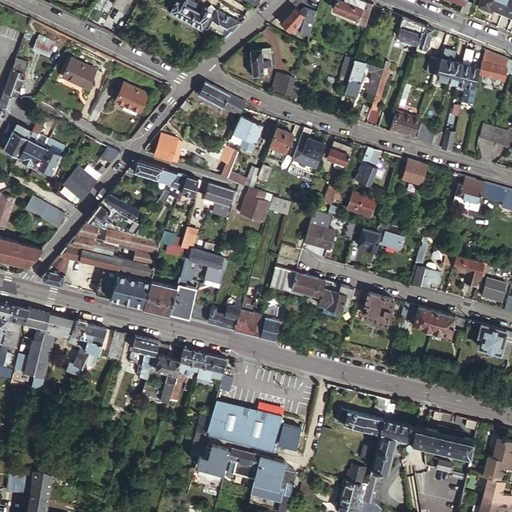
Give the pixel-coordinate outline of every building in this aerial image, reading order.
[(224,36),(240,20),(208,3),(206,5),(203,3),(202,4),(193,0),(167,0),(165,4),(166,7),(168,8),(167,9),(201,26),(202,25),(204,26),(207,24),(208,27),(224,36)] [(365,25),(372,3),(363,0),(343,0),(344,0),(343,0),(335,0),(332,8),(357,17),(355,21),(365,25)] [(460,12),(467,15),(472,4),(465,1),(465,0),(452,0),(463,5),(460,12)] [(490,7),(503,13),(508,0),(480,0),(479,5),(489,9),(490,7)] [(511,0),(508,0),(503,13),(511,16),(511,0)] [(95,10),(91,7),(87,13),(92,16),(95,10)] [(300,11),(296,7),(281,23),(288,31),(291,28),(296,33),(301,27),(308,19),(300,11)] [(302,9),(300,11),(308,19),(314,12),(304,8),(302,9)] [(316,12),(314,12),(308,19),(301,27),(302,27),(300,32),(309,34),(316,12)] [(423,24),(402,16),(400,23),(396,35),(418,42),(423,24)] [(433,28),(423,24),(418,42),(416,48),(420,49),(421,46),(427,48),(433,28)] [(456,37),(447,33),(442,49),(451,52),(456,37)] [(49,56),(57,42),(41,34),(34,48),(49,56)] [(26,39),(23,37),(18,49),(16,56),(20,58),(26,39)] [(270,64),(270,48),(250,48),(251,73),(262,73),(262,65),(270,64)] [(485,49),(482,58),(492,60),(491,64),(505,67),(508,58),(485,49)] [(20,58),(16,56),(4,89),(16,94),(17,95),(29,61),(20,58)] [(347,82),(354,59),(346,56),(341,73),(344,75),(342,80),(347,82)] [(448,80),(453,61),(442,58),(437,77),(448,80)] [(492,60),(482,58),(479,74),(504,79),(506,71),(511,72),(511,70),(511,59),(508,58),(505,67),(491,64),(492,60)] [(94,71),(70,59),(61,77),(86,89),(94,71)] [(382,68),(354,59),(347,82),(344,91),(356,95),(360,82),(358,81),(362,67),(369,71),(372,72),(367,90),(375,92),(382,68)] [(371,106),(366,122),(377,125),(381,110),(377,109),(388,68),(387,68),(389,61),(385,60),(382,68),(375,92),(371,106)] [(462,63),(453,61),(448,80),(457,83),(462,63)] [(425,74),(433,76),(437,64),(429,62),(425,74)] [(469,65),(462,63),(457,83),(463,85),(469,65)] [(478,68),(469,65),(463,85),(473,87),(478,68)] [(287,92),(293,75),(275,71),(270,86),(287,92)] [(201,85),(197,92),(223,106),(230,92),(205,80),(201,85)] [(410,83),(405,82),(400,96),(406,98),(410,83)] [(147,95),(122,84),(114,102),(138,113),(147,95)] [(302,87),(294,84),(291,94),(299,96),(302,87)] [(10,111),(16,94),(4,89),(0,100),(0,107),(5,109),(10,111)] [(230,92),(223,106),(232,111),(236,103),(238,99),(240,97),(230,92)] [(236,103),(232,111),(240,115),(243,107),(245,100),(240,97),(238,99),(236,103)] [(185,99),(180,105),(185,110),(190,104),(185,99)] [(359,119),(366,122),(371,106),(364,104),(359,119)] [(420,116),(397,109),(391,126),(415,134),(420,116)] [(42,112),(42,111),(32,129),(37,132),(41,126),(42,127),(47,117),(42,112)] [(245,135),(252,119),(241,114),(233,130),(245,135)] [(252,119),(245,135),(241,144),(252,149),(263,123),(258,121),(253,119),(252,119)] [(29,136),(32,129),(16,121),(13,127),(28,135),(29,136)] [(417,137),(433,143),(436,130),(437,127),(422,123),(417,137)] [(483,124),(479,137),(487,140),(490,127),(483,124)] [(277,126),(270,144),(285,150),(292,133),(277,126)] [(312,129),(305,126),(302,134),(309,136),(312,129)] [(19,155),(28,135),(13,127),(7,137),(5,143),(3,147),(19,155)] [(493,141),(497,128),(490,127),(487,140),(493,141)] [(503,130),(497,129),(497,128),(493,141),(499,143),(503,130)] [(37,132),(32,129),(29,136),(45,144),(48,138),(37,132)] [(436,130),(433,143),(443,147),(446,134),(436,130)] [(509,132),(503,130),(499,143),(505,145),(509,132)] [(455,133),(446,131),(446,134),(443,147),(452,149),(455,133)] [(154,154),(170,159),(177,137),(163,132),(161,135),(160,136),(160,137),(154,154)] [(309,136),(302,134),(298,144),(304,147),(309,136)] [(45,144),(29,136),(28,135),(19,155),(36,164),(45,144)] [(325,142),(309,136),(304,147),(303,150),(319,156),(325,142)] [(48,138),(45,144),(61,153),(65,145),(49,137),(48,138)] [(182,139),(177,137),(170,159),(174,160),(175,161),(182,139)] [(350,153),(352,145),(334,138),(331,146),(350,153)] [(221,157),(227,144),(218,140),(212,153),(221,157)] [(45,144),(36,164),(52,172),(61,153),(45,144)] [(233,148),(227,144),(221,157),(227,161),(223,173),(228,175),(228,174),(230,171),(230,170),(239,150),(233,148)] [(120,151),(111,146),(104,159),(108,160),(111,162),(120,151)] [(350,153),(331,146),(328,155),(342,161),(345,162),(346,163),(350,153)] [(367,146),(364,153),(372,156),(375,148),(367,146)] [(372,156),(369,163),(374,165),(376,160),(380,150),(375,148),(372,156)] [(372,156),(364,153),(354,178),(370,184),(377,166),(374,165),(369,163),(372,156)] [(132,170),(159,178),(163,167),(136,158),(132,170)] [(427,163),(408,158),(403,176),(422,182),(427,163)] [(111,162),(108,160),(103,167),(105,169),(111,162)] [(78,164),(64,182),(83,197),(86,194),(91,187),(96,180),(102,174),(97,169),(92,176),(78,164)] [(248,177),(246,182),(253,185),(260,167),(253,164),(248,177)] [(267,179),(271,167),(264,164),(259,176),(267,179)] [(159,178),(170,182),(177,171),(163,167),(159,178)] [(246,182),(248,177),(230,170),(228,177),(235,179),(239,181),(239,180),(246,182)] [(177,171),(170,182),(168,184),(180,188),(186,174),(177,171)] [(198,178),(186,174),(180,188),(179,191),(193,195),(198,178)] [(485,180),(465,174),(463,183),(483,188),(485,180)] [(64,182),(61,180),(55,193),(77,205),(81,199),(83,197),(64,182)] [(209,181),(204,196),(216,200),(224,202),(228,204),(233,189),(209,181)] [(463,183),(460,194),(480,200),(481,195),(483,188),(463,183)] [(179,191),(180,188),(168,184),(166,188),(172,191),(171,192),(178,195),(179,191)] [(261,193),(262,189),(250,185),(248,193),(246,193),(241,209),(254,213),(255,209),(261,193)] [(324,199),(331,202),(333,197),(337,187),(329,185),(324,199)] [(342,190),(337,187),(333,197),(339,199),(342,190)] [(511,188),(507,187),(503,201),(511,204),(511,188)] [(166,199),(171,192),(172,191),(166,188),(159,196),(166,199)] [(110,190),(104,197),(135,214),(139,206),(128,200),(110,190)] [(369,216),(376,199),(353,190),(346,207),(369,216)] [(15,197),(0,191),(0,226),(5,228),(15,197)] [(128,200),(139,206),(142,200),(132,193),(128,200)] [(65,212),(33,195),(26,207),(58,225),(65,212)] [(274,195),(270,208),(288,212),(291,199),(274,195)] [(162,204),(166,199),(159,196),(156,201),(162,204)] [(100,202),(87,218),(105,224),(110,218),(110,217),(107,214),(110,210),(100,202)] [(337,207),(330,204),(328,211),(335,214),(337,207)] [(134,233),(105,224),(87,218),(52,261),(67,265),(69,256),(105,265),(119,268),(120,267),(152,275),(154,268),(155,266),(153,266),(159,244),(160,242),(160,241),(151,238),(143,236),(134,233)] [(143,219),(140,223),(139,225),(145,230),(147,224),(143,219)] [(377,224),(376,229),(356,224),(351,239),(358,241),(358,243),(375,247),(376,245),(377,240),(378,241),(382,242),(395,245),(399,232),(396,231),(398,224),(394,223),(384,221),(381,220),(380,224),(377,224)] [(356,224),(347,221),(342,236),(351,239),(356,224)] [(309,222),(304,240),(329,247),(334,230),(309,222)] [(134,233),(143,236),(145,230),(139,225),(134,233)] [(151,238),(160,241),(164,231),(164,229),(155,227),(151,238)] [(168,242),(174,244),(176,238),(166,236),(167,232),(164,231),(160,241),(168,243),(168,242)] [(0,255),(28,263),(42,247),(19,240),(20,239),(0,235),(0,255)] [(180,246),(182,240),(182,238),(177,236),(176,238),(174,244),(180,246)] [(215,243),(195,238),(194,243),(206,245),(205,249),(213,251),(215,243)] [(426,245),(420,243),(417,255),(423,257),(426,245)] [(186,248),(184,257),(198,260),(200,250),(187,247),(186,248)] [(228,256),(219,254),(200,250),(198,260),(219,265),(225,266),(228,256)] [(452,265),(456,253),(447,250),(443,262),(452,265)] [(462,255),(456,253),(452,265),(452,267),(458,269),(462,258),(462,255)] [(483,264),(465,258),(462,258),(458,269),(466,271),(479,274),(483,264)] [(52,261),(46,268),(65,273),(67,265),(52,261)] [(440,272),(420,265),(415,263),(410,280),(429,285),(430,281),(437,283),(440,272)] [(109,297),(118,272),(119,268),(105,265),(99,281),(95,293),(109,297)] [(201,267),(197,265),(195,265),(193,272),(192,278),(198,279),(201,267)] [(225,266),(219,265),(216,281),(220,282),(225,266)] [(62,285),(65,273),(46,268),(41,275),(42,279),(42,280),(43,280),(62,285)] [(192,278),(193,272),(181,270),(180,276),(192,278)] [(311,275),(295,271),(291,287),(320,295),(321,295),(325,279),(311,275)] [(479,274),(466,271),(464,280),(477,284),(479,274)] [(131,302),(143,305),(151,281),(118,272),(109,297),(115,298),(131,302)] [(502,297),(506,282),(486,277),(482,292),(502,297)] [(333,282),(325,279),(321,295),(326,296),(326,293),(329,294),(331,288),(332,283),(333,282)] [(177,287),(151,281),(143,305),(159,309),(169,311),(177,288),(177,287)] [(178,283),(177,287),(177,288),(169,311),(176,313),(189,316),(196,287),(178,283)] [(347,293),(342,309),(347,310),(351,296),(353,288),(348,286),(340,284),(340,285),(332,283),(331,288),(347,293)] [(347,293),(331,288),(329,294),(326,293),(326,296),(323,304),(339,308),(342,309),(347,293)] [(393,299),(368,292),(365,304),(368,305),(365,315),(375,318),(374,321),(377,322),(377,323),(382,325),(383,323),(385,324),(393,299)] [(501,301),(502,297),(482,292),(481,295),(501,301)] [(227,304),(225,312),(237,315),(239,308),(242,299),(235,297),(235,300),(233,304),(228,303),(227,304)] [(3,301),(0,300),(0,332),(3,333),(5,328),(8,316),(12,303),(11,303),(3,301)] [(205,320),(209,306),(195,302),(191,317),(201,319),(205,320)] [(267,310),(266,315),(260,334),(269,336),(274,337),(279,319),(282,319),(283,316),(279,315),(281,307),(266,302),(264,309),(267,310)] [(411,304),(404,302),(400,316),(407,318),(411,304)] [(12,303),(8,316),(21,320),(25,321),(28,306),(27,306),(24,306),(20,305),(12,303)] [(339,308),(323,304),(322,310),(337,315),(339,308)] [(365,306),(357,304),(354,316),(361,318),(365,306)] [(218,324),(221,324),(225,312),(222,312),(218,311),(215,310),(216,306),(212,305),(207,321),(218,324)] [(28,306),(25,321),(34,324),(38,309),(34,308),(28,306)] [(431,329),(436,311),(431,309),(422,307),(418,306),(413,324),(414,324),(414,326),(420,327),(421,326),(431,329)] [(239,308),(237,315),(233,327),(244,330),(250,311),(239,308)] [(44,310),(38,309),(34,324),(38,325),(45,327),(48,312),(44,310)] [(266,315),(250,311),(244,330),(253,332),(260,334),(266,315)] [(455,316),(436,311),(431,329),(442,332),(441,333),(447,335),(448,333),(449,334),(455,316)] [(54,313),(48,312),(45,327),(44,330),(54,333),(58,314),(54,313)] [(237,315),(225,312),(221,324),(227,326),(233,327),(237,315)] [(58,314),(54,333),(64,335),(65,330),(71,331),(70,332),(71,332),(76,319),(69,317),(66,316),(58,314)] [(5,328),(11,330),(17,331),(21,320),(8,316),(5,328)] [(78,335),(81,336),(86,322),(83,321),(76,319),(71,332),(71,333),(73,334),(78,335)] [(90,348),(99,325),(93,324),(86,322),(81,336),(86,338),(83,346),(90,348)] [(503,338),(505,330),(481,323),(478,335),(480,336),(478,346),(499,352),(503,338)] [(45,327),(38,325),(34,339),(33,339),(30,351),(39,353),(44,330),(45,327)] [(90,348),(98,351),(102,341),(101,340),(107,327),(105,327),(99,325),(90,348)] [(3,333),(1,341),(1,342),(6,343),(11,330),(5,328),(3,333)] [(107,355),(117,358),(119,359),(126,332),(115,329),(107,355)] [(54,333),(44,330),(39,353),(34,373),(32,380),(31,385),(35,386),(41,384),(54,333)] [(462,344),(465,332),(459,330),(455,343),(462,344)] [(511,340),(511,331),(505,330),(503,338),(505,339),(503,345),(504,345),(510,347),(511,340)] [(73,334),(71,333),(70,336),(68,341),(78,344),(81,336),(78,335),(78,336),(73,335),(73,334)] [(147,337),(135,334),(131,347),(155,353),(159,340),(147,337)] [(78,344),(80,345),(83,346),(86,338),(81,336),(78,344)] [(1,342),(0,345),(0,363),(3,364),(9,344),(6,343),(1,342)] [(83,366),(90,348),(83,346),(80,345),(74,360),(73,363),(83,366)] [(510,347),(504,345),(501,356),(507,358),(510,347)] [(182,346),(179,358),(178,363),(187,365),(197,368),(202,351),(200,351),(197,350),(194,349),(192,348),(182,346)] [(155,353),(131,347),(128,360),(138,364),(136,370),(136,371),(136,372),(137,373),(137,374),(138,374),(146,376),(147,377),(155,353)] [(39,353),(30,351),(25,371),(29,372),(34,373),(39,353)] [(213,354),(202,351),(197,368),(210,371),(214,354),(213,354)] [(178,363),(179,358),(158,353),(154,368),(167,371),(165,378),(174,380),(175,380),(175,379),(177,371),(178,363)] [(214,354),(210,371),(215,372),(220,374),(225,357),(223,356),(214,354)] [(83,366),(73,363),(70,362),(68,366),(69,371),(80,375),(83,366)] [(3,364),(0,363),(0,369),(13,373),(15,368),(14,368),(3,364)] [(210,371),(197,368),(196,372),(195,375),(209,378),(210,371)] [(177,371),(175,379),(176,380),(181,381),(183,372),(177,371)] [(153,378),(147,377),(146,376),(143,383),(144,383),(151,385),(153,378)] [(173,411),(181,381),(176,380),(170,399),(169,398),(165,411),(167,412),(168,409),(173,411)] [(152,386),(151,385),(144,383),(142,392),(150,394),(152,386)] [(389,398),(376,395),(373,410),(384,413),(389,398)] [(235,425),(239,404),(215,398),(211,415),(205,432),(274,450),(277,435),(235,425)] [(281,415),(239,404),(235,425),(277,435),(277,433),(280,422),(281,415)] [(343,422),(347,409),(340,407),(336,419),(343,422)] [(363,429),(378,432),(383,417),(359,411),(359,412),(347,409),(343,422),(358,428),(360,428),(361,429),(363,429)] [(211,415),(200,412),(195,430),(195,431),(205,433),(205,432),(211,415)] [(417,427),(417,425),(413,424),(412,424),(383,417),(378,432),(396,437),(406,439),(405,440),(405,441),(405,442),(405,443),(406,444),(407,445),(408,445),(409,445),(410,445),(411,445),(412,444),(412,443),(412,442),(414,443),(416,433),(416,431),(416,430),(417,427)] [(300,427),(280,422),(277,433),(279,433),(277,443),(295,447),(300,427)] [(438,423),(436,429),(440,430),(448,431),(453,432),(462,435),(464,429),(456,427),(456,428),(446,426),(446,425),(438,423)] [(423,444),(426,426),(417,425),(417,427),(416,430),(416,431),(416,433),(414,443),(423,444)] [(471,451),(474,437),(462,435),(453,432),(448,431),(440,430),(436,429),(426,426),(423,444),(465,453),(470,454),(471,451)] [(205,433),(195,431),(193,438),(202,441),(203,439),(205,433)] [(396,437),(378,432),(369,472),(380,475),(381,469),(387,471),(396,437)] [(511,452),(511,453),(511,450),(511,439),(498,436),(493,456),(511,461),(511,452)] [(202,441),(193,438),(188,455),(197,458),(198,454),(202,441)] [(198,454),(197,458),(196,462),(200,464),(222,470),(227,448),(211,443),(207,456),(198,454)] [(368,457),(371,446),(363,443),(359,455),(368,457)] [(256,465),(259,454),(231,447),(228,457),(256,465)] [(470,454),(465,453),(463,461),(451,459),(449,469),(450,469),(466,472),(466,471),(470,454)] [(247,499),(285,510),(295,471),(282,467),(284,461),(259,454),(256,465),(247,499)] [(424,454),(425,464),(436,466),(438,457),(424,454)] [(197,458),(188,455),(185,465),(193,468),(196,462),(197,458)] [(511,469),(511,461),(493,456),(488,455),(483,475),(488,476),(500,479),(503,467),(511,469)] [(451,459),(438,457),(436,466),(449,469),(451,459)] [(348,472),(362,476),(365,466),(351,462),(348,472)] [(222,470),(200,464),(198,474),(204,475),(214,478),(219,480),(222,470)] [(449,469),(436,466),(434,478),(448,480),(450,469),(449,469)] [(37,467),(8,471),(7,489),(31,489),(27,511),(44,511),(49,484),(62,486),(63,479),(45,470),(37,467)] [(466,472),(450,469),(448,480),(453,481),(447,507),(430,503),(431,508),(428,508),(428,511),(449,511),(450,508),(457,510),(462,491),(466,472)] [(348,472),(346,478),(360,483),(362,476),(348,472)] [(381,475),(380,475),(369,472),(366,483),(378,486),(381,475)] [(500,479),(488,476),(483,496),(510,503),(511,495),(502,493),(504,480),(500,479)] [(316,480),(302,477),(298,491),(312,495),(316,480)] [(337,509),(346,511),(355,511),(358,504),(357,504),(358,499),(356,498),(360,483),(346,478),(344,485),(337,509)] [(355,511),(358,511),(362,498),(365,484),(360,483),(356,498),(358,499),(357,504),(358,504),(355,511)] [(366,483),(365,484),(362,498),(364,498),(369,500),(375,501),(378,486),(366,483)] [(478,511),(483,496),(476,494),(471,511),(478,511)] [(508,510),(510,503),(483,496),(478,511),(496,511),(498,508),(508,510)] [(362,498),(358,511),(375,511),(380,507),(375,501),(369,500),(364,498),(362,498)]
